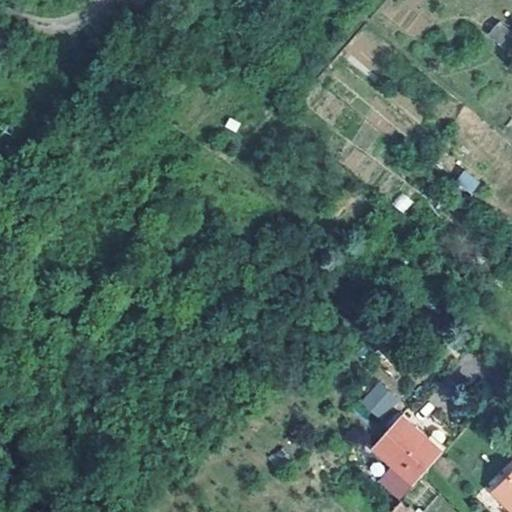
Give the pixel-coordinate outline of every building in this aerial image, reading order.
[(511,31),(497,22),(487,37),(507,49),(511,40),(511,31)] [(463,170),(455,185),(472,194),(480,180),(463,170)] [(359,403),(379,421),(398,399),(378,381),(359,403)] [(437,453),(401,416),(371,448),(389,466),(373,483),(392,501),(413,477),(437,453)] [(511,484),(502,495),(511,504),(511,484)] [(402,511),(406,508),(399,501),(389,511),(388,511),(402,511)]
